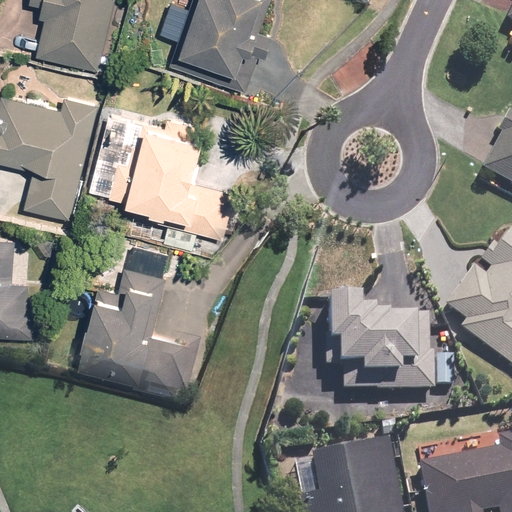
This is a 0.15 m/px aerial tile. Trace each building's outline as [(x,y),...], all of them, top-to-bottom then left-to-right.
[(38,0),(46,2),(44,13),(50,14),(43,52),(106,64),(118,0),(38,0)] [(263,21),(269,0),(191,0),(174,60),(253,87),(259,67),(249,64),(255,43),(262,45),(269,22),(263,21)] [(100,99),(70,93),(67,108),(7,95),(3,115),(0,113),(0,156),(38,165),(30,202),(76,212),(100,99)] [(161,219),(227,235),(239,185),(202,176),(213,132),(113,107),(94,185),(165,202),(161,219)] [(511,114),(483,166),(511,182),(511,114)] [(511,227),(506,223),(481,256),(495,266),(488,276),(474,266),(445,306),(466,321),(460,328),(511,366),(511,227)] [(0,332),(39,335),(41,305),(30,304),(32,279),(19,278),(19,267),(20,267),(21,267),(22,267),(23,266),(24,266),(25,266),(25,265),(26,265),(27,264),(28,263),(29,262),(29,261),(30,260),(30,259),(30,258),(30,257),(30,256),(30,255),(30,254),(29,253),(29,252),(28,252),(28,251),(27,250),(26,249),(25,249),(24,248),(23,248),(22,248),(21,248),(22,236),(0,233),(0,332)] [(168,270),(174,248),(140,239),(133,263),(128,262),(121,289),(105,284),(84,359),(136,374),(134,380),(181,394),(196,340),(155,328),(171,271),(168,270)] [(379,304),(366,304),(366,292),(327,291),(325,366),(342,366),(342,386),(437,389),(437,383),(455,383),(456,354),(438,353),(438,329),(421,328),(421,312),(379,311),(379,304)] [(433,511),(460,511),(463,511),(483,511),(483,508),(502,505),(503,511),(511,511),(511,434),(500,436),(502,448),(425,462),(433,511)] [(402,511),(387,439),(313,455),(322,496),(300,501),(302,511),(402,511)]
